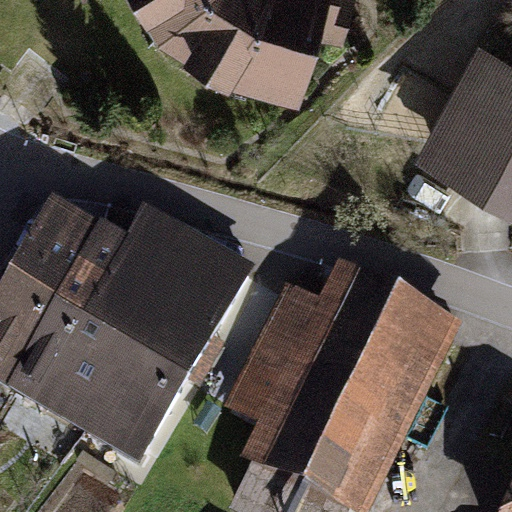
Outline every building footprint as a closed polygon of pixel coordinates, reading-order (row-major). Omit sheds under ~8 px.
[(141,0),(163,36),(223,71),(219,77),(302,100),(338,0),(141,0)] [(511,64),(481,46),(423,145),(511,197),(511,64)] [(100,238),(55,212),(0,308),(0,392),(9,398),(100,238)] [(149,222),(130,255),(40,414),(84,439),(193,246),(149,222)] [(130,255),(100,238),(9,398),(40,414),(130,255)] [(243,275),(193,246),(84,439),(133,467),(243,275)] [(376,511),(465,334),(342,273),(326,306),(291,289),(230,412),(261,427),(242,467),(254,473),(334,511),(376,511)] [(334,511),(254,473),(234,511),(334,511)]
